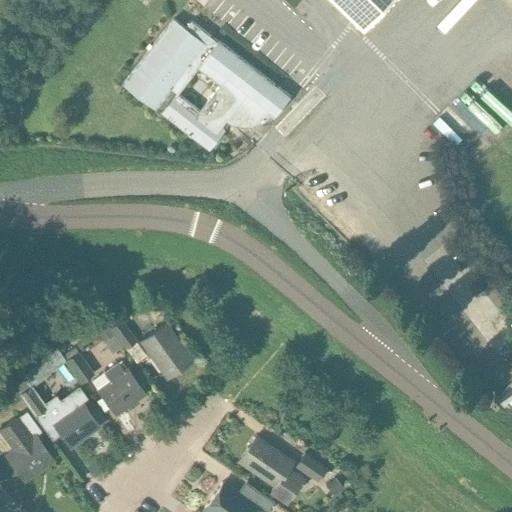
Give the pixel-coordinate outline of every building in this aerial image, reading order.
[(333,0),(364,29),(392,0),(333,0)] [(235,124),(245,126),(255,125),(260,122),(266,118),(270,113),(275,117),(291,96),(219,40),(218,41),(192,20),(186,28),(174,18),(124,82),(210,148),(225,129),(221,127),(227,119),(235,124)] [(449,107),(432,124),(455,147),(472,131),(449,107)] [(480,284),(504,315),(511,308),(511,287),(499,270),(480,284)] [(154,294),(143,301),(151,312),(162,305),(154,294)] [(117,314),(108,321),(111,326),(110,326),(125,347),(136,340),(121,318),(120,319),(117,314)] [(140,340),(167,377),(192,359),(165,322),(140,340)] [(107,324),(96,331),(103,342),(114,334),(107,324)] [(62,356),(71,369),(80,382),(93,373),(74,346),(62,356)] [(52,364),(53,366),(60,376),(71,369),(62,356),(52,364)] [(145,393),(133,377),(121,360),(92,380),(116,414),(145,393)] [(31,384),(18,393),(52,439),(53,439),(51,435),(58,430),(70,446),(99,426),(82,401),(87,397),(79,385),(59,399),(55,394),(44,402),(31,384)] [(511,384),(502,397),(496,393),(492,397),(498,402),(501,399),(511,408),(511,384)] [(15,448),(6,455),(24,480),(53,459),(36,435),(41,431),(26,411),(0,429),(15,448)] [(303,477),(289,467),(293,461),(256,435),(238,461),(275,485),(270,492),(285,503),(303,477)] [(304,453),(296,465),(318,480),(326,468),(304,453)] [(335,477),(325,485),(333,496),(344,487),(335,477)] [(267,511),(274,501),(251,485),(243,496),(222,482),(204,508),(210,511),(252,511),(258,504),(267,511)]
